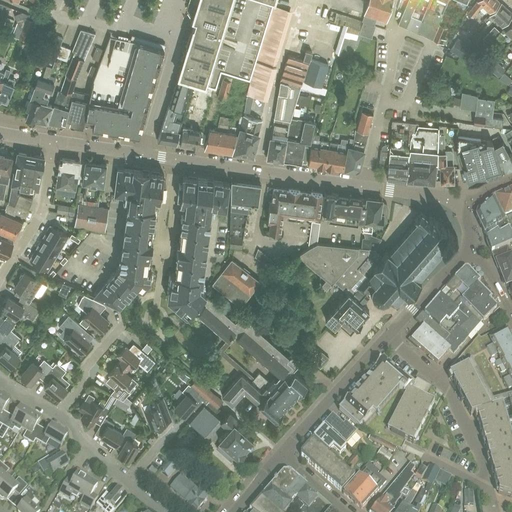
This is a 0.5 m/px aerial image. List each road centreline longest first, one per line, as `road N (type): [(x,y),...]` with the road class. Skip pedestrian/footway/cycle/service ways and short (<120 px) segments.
road 1 (tertiary): [(458,206),(54,141)]
road 2 (residential): [(489,497),(449,393),(386,336)]
road 3 (tertiary): [(279,455),(386,336)]
road 4 (residential): [(0,277),(44,204),(54,141)]
